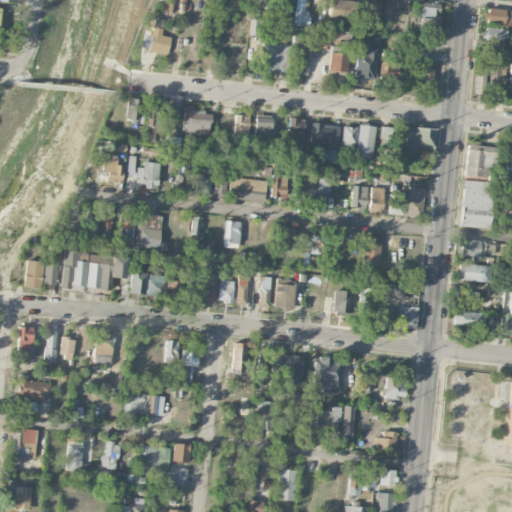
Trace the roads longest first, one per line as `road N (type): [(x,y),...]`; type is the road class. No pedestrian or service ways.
road 1 (residential): [(511,357),(0,304)]
road 2 (residential): [(415,511),(468,0)]
road 3 (residential): [(511,240),(87,195)]
road 4 (residential): [(511,122),(129,84)]
road 5 (residential): [(199,511),(219,327)]
